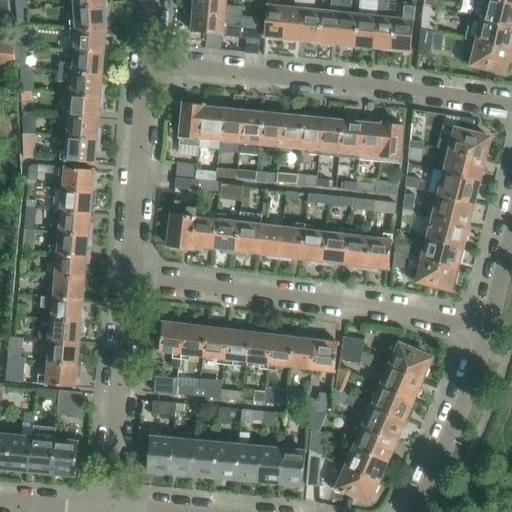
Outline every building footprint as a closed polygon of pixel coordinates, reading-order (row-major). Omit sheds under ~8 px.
[(8,0),(0,0),(0,8),(8,9),(8,0)] [(27,10),(26,0),(15,0),(17,11),(27,10)] [(227,4),(227,0),(192,0),(192,1),(195,3),(194,10),(243,16),(243,5),(227,4)] [(262,17),(263,0),(256,0),(255,17),(262,17)] [(282,40),(285,6),(279,5),(279,0),(267,0),(264,36),(271,37),(273,39),(282,40)] [(301,40),(304,0),(295,0),(294,6),(285,6),(282,40),(290,41),(293,39),(301,40)] [(318,44),(322,9),(315,8),(316,0),(304,0),(301,40),(308,41),(310,43),(318,44)] [(337,44),(341,0),(331,0),(331,10),(322,9),(318,44),(327,45),(329,43),(337,44)] [(341,0),(337,44),(344,45),(346,47),(355,48),(358,13),(352,12),(352,0),(341,0)] [(373,48),(378,0),(368,0),(367,14),(358,13),(355,48),(363,49),(366,47),(373,48)] [(391,51),(395,16),(388,16),(389,0),(378,0),(373,48),(381,48),(382,50),(391,51)] [(511,1),(506,0),(474,0),(471,15),(511,25),(511,1)] [(395,16),(391,51),(399,52),(402,50),(410,51),(415,3),(405,2),(396,1),(395,16)] [(104,18),(108,16),(107,5),(77,7),(78,19),(70,20),(71,28),(71,29),(105,31),(106,30),(106,27),(105,27),(104,18)] [(432,30),(434,7),(423,5),(422,5),(420,27),(432,30)] [(29,24),(27,10),(17,11),(18,24),(29,24)] [(194,10),(193,26),(196,30),(223,34),(248,36),(260,37),(262,17),(255,17),(243,16),(194,10)] [(511,25),(471,15),(465,39),(469,39),(511,50),(511,44),(511,25)] [(19,24),(14,24),(14,33),(14,41),(15,41),(16,46),(27,47),(27,46),(26,46),(25,33),(25,24),(19,24)] [(429,56),(432,30),(420,27),(417,54),(429,56)] [(108,43),(104,40),(105,31),(71,29),(71,36),(78,37),(77,51),(107,54),(108,43)] [(511,55),(511,53),(510,52),(511,50),(469,39),(463,62),(505,72),(508,62),(511,61),(511,55)] [(0,64),(16,66),(16,51),(16,46),(15,41),(14,41),(0,40),(0,64)] [(25,67),(27,47),(16,46),(16,51),(16,66),(16,67),(21,67),(21,69),(31,70),(31,68),(25,67)] [(106,65),(107,54),(77,51),(76,62),(60,61),(60,72),(101,76),(102,68),(106,65)] [(31,89),(31,70),(21,69),(22,90),(30,91),(30,89),(31,89)] [(101,84),(101,76),(60,72),(59,80),(74,81),(73,95),(104,97),(105,86),(101,84)] [(32,102),(31,98),(30,98),(30,91),(22,90),(22,102),(32,102)] [(98,111),(103,108),(104,97),(73,95),(72,106),(65,106),(64,116),(98,119),(98,111)] [(200,146),(204,104),(184,102),(179,153),(199,155),(200,146)] [(219,149),(224,109),(217,108),(216,105),(204,104),(200,146),(219,149)] [(239,152),(243,111),(241,111),(240,108),(231,107),(230,109),(224,109),(219,149),(220,149),(220,150),(239,152)] [(260,144),(263,113),(261,113),(260,110),(251,109),(249,112),(243,111),(239,152),(260,155),(261,144),(260,144)] [(279,150),(283,115),(275,114),(274,112),(265,111),(263,113),(260,144),(261,144),(269,145),(268,149),(279,150)] [(36,113),(23,113),(24,133),(35,133),(36,113)] [(299,148),(303,117),(301,117),(299,114),(291,113),(289,115),(283,115),(279,150),(291,151),(292,147),(299,148)] [(319,154),(322,119),(315,118),(313,115),(306,115),(304,117),(303,117),(299,148),(309,149),(308,153),(319,154)] [(97,128),(98,119),(64,116),(64,123),(71,123),(69,139),(100,141),(101,130),(97,128)] [(339,152),(342,121),(340,121),(339,118),(331,117),(329,120),(322,119),(319,154),(332,155),(332,151),(339,152)] [(358,158),(362,123),(355,122),(354,119),(345,119),(343,121),(342,121),(339,152),(339,156),(358,158)] [(378,160),(382,122),(370,121),(369,123),(362,123),(358,158),(378,160)] [(399,162),(402,124),(382,122),(378,160),(399,162)] [(422,148),(425,125),(411,124),(409,147),(422,148)] [(487,147),(489,137),(456,128),(456,129),(447,127),(444,138),(453,140),(451,150),(451,151),(484,159),(484,157),(487,156),(489,149),(487,147)] [(35,158),(35,133),(24,133),(23,133),(24,158),(35,158)] [(99,152),(100,141),(69,139),(68,150),(66,150),(65,161),(94,163),(95,154),(99,152)] [(421,159),(422,148),(409,147),(408,158),(421,159)] [(446,148),(443,160),(448,161),(446,171),(445,172),(478,181),(479,178),(482,177),(484,171),(481,168),(484,159),(451,151),(451,150),(446,148)] [(196,179),(197,169),(198,164),(178,162),(177,177),(196,179)] [(92,181),(93,170),(32,165),(30,167),(28,189),(37,190),(37,187),(43,187),(43,182),(37,182),(38,172),(60,173),(60,175),(66,175),(65,192),(96,195),(96,184),(92,181)] [(236,178),(237,169),(217,167),(217,171),(217,176),(236,178)] [(217,171),(197,169),(196,179),(200,179),(211,180),(216,180),(217,176),(217,171)] [(256,180),(257,171),(237,169),(236,178),(237,178),(256,180)] [(478,183),(478,181),(445,172),(446,171),(434,169),(429,191),(440,194),(473,203),(475,192),(478,191),(480,185),(478,183)] [(276,182),(277,172),(258,170),(258,172),(257,171),(256,180),(276,182)] [(296,184),(297,175),(277,172),(276,182),(296,184)] [(316,177),(318,177),(318,175),(299,173),(298,175),(297,175),(296,184),(316,185),(316,177)] [(200,179),(196,179),(177,177),(175,187),(198,190),(200,179)] [(333,187),(333,180),(330,179),(318,177),(316,177),(316,185),(333,187)] [(416,187),(417,179),(407,177),(406,185),(416,187)] [(345,180),(345,188),(355,189),(356,181),(345,180)] [(376,192),(397,194),(397,184),(389,184),(389,181),(378,180),(377,191),(376,192)] [(369,191),(370,183),(358,181),(356,181),(355,189),(369,191)] [(231,185),(230,194),(243,195),(244,187),(231,185)] [(242,197),(243,198),(250,198),(251,187),(244,187),(243,195),(242,197)] [(35,208),(37,190),(28,189),(27,211),(37,212),(37,208),(35,208)] [(298,200),(299,192),(286,190),(285,198),(298,200)] [(58,192),(56,213),(89,216),(90,208),(95,206),(96,195),(65,192),(58,192)] [(329,203),(330,195),(309,192),(308,201),(329,203)] [(414,211),(415,194),(405,193),(403,208),(414,211)] [(472,205),(473,203),(440,194),(438,203),(432,202),(429,214),(468,224),(470,214),(473,213),(474,207),(472,205)] [(351,206),(352,197),(330,195),(329,203),(351,206)] [(372,210),(373,199),(352,197),(351,206),(352,206),(352,208),(372,210)] [(197,214),(198,207),(198,202),(175,199),(170,245),(191,247),(195,214),(197,214)] [(395,213),(396,202),(373,199),(372,210),(374,210),(374,211),(395,213)] [(413,222),(414,211),(403,208),(402,220),(413,222)] [(35,229),(37,212),(27,211),(25,232),(36,233),(36,230),(35,229)] [(256,253),(260,222),(261,213),(239,211),(238,219),(234,254),(245,255),(248,252),(256,253)] [(92,227),(88,225),(89,216),(56,213),(56,218),(63,218),(61,235),(91,238),(92,227)] [(216,217),(197,214),(195,214),(191,247),(204,249),(206,245),(213,245),(216,217)] [(465,234),(468,224),(429,214),(426,225),(432,226),(429,237),(462,246),(463,243),(465,242),(467,236),(465,234)] [(234,254),(238,219),(216,217),(213,245),(223,247),(223,253),(234,254)] [(277,259),(282,224),(260,222),(256,253),(265,254),(266,258),(277,259)] [(300,258),(304,227),(282,224),(277,259),(288,261),(291,257),(300,258)] [(321,265),(326,230),(304,227),(300,258),(308,259),(310,264),(321,265)] [(343,263),(347,232),(326,230),(321,265),(332,266),(335,262),(343,263)] [(35,251),(36,233),(25,232),(23,250),(35,251)] [(364,270),(369,235),(347,232),(343,263),(351,264),(353,269),(364,270)] [(388,269),(392,233),(384,232),(384,237),(369,235),(364,270),(375,271),(379,267),(388,269)] [(52,246),(51,254),(59,255),(59,257),(86,259),(86,251),(90,249),(91,238),(61,235),(60,247),(52,246)] [(464,250),(462,248),(462,246),(429,237),(427,247),(422,245),(418,257),(424,259),(457,267),(459,258),(462,257),(464,250)] [(409,254),(411,245),(396,241),(395,250),(396,251),(406,253),(409,254)] [(405,267),(406,253),(396,251),(395,250),(393,266),(405,267)] [(59,257),(57,278),(88,281),(89,270),(85,268),(86,259),(59,257)] [(29,276),(31,260),(22,259),(21,275),(29,276)] [(456,270),(457,267),(424,259),(421,268),(413,266),(409,279),(451,290),(454,280),(456,279),(458,272),(456,270)] [(28,285),(29,276),(21,275),(20,284),(28,285)] [(87,292),(88,281),(57,278),(57,288),(50,288),(49,296),(49,300),(82,302),(82,294),(87,292)] [(81,311),(82,302),(49,300),(49,296),(42,295),(41,306),(55,307),(54,322),(84,324),(85,313),(81,311)] [(25,319),(27,304),(18,303),(17,318),(25,319)] [(181,358),(185,323),(177,322),(176,318),(168,317),(165,321),(163,321),(160,350),(174,351),(173,360),(181,362),(182,358),(181,358)] [(24,329),(25,319),(17,318),(16,328),(24,329)] [(204,354),(208,322),(197,321),(194,325),(185,323),(181,358),(182,358),(190,359),(191,352),(204,354)] [(41,334),(40,343),(45,343),(78,346),(79,337),(83,335),(84,324),(54,322),(53,331),(53,335),(41,334)] [(224,363),(229,330),(221,329),(219,323),(208,322),(204,354),(217,355),(216,362),(224,363)] [(247,359),(251,328),(240,327),(237,331),(229,330),(224,363),(233,364),(234,357),(247,359)] [(268,368),(272,335),(263,334),(261,330),(251,328),(247,359),(261,360),(260,367),(268,368)] [(290,364),(294,334),(283,332),(280,336),(272,335),(268,368),(269,368),(269,369),(277,369),(278,362),(290,364)] [(311,373),(315,340),(307,339),(305,335),(294,334),(290,364),(304,365),(303,372),(311,373)] [(363,352),(365,340),(365,339),(343,336),(340,358),(346,358),(346,360),(361,362),(361,361),(362,361),(363,352)] [(334,369),(338,343),(336,342),(334,338),(327,337),(324,341),(315,340),(311,373),(320,374),(321,367),(334,369)] [(10,340),(8,361),(20,362),(22,341),(10,340)] [(77,354),(78,346),(45,343),(45,347),(51,348),(50,365),(80,367),(81,357),(77,354)] [(428,367),(431,358),(406,347),(406,348),(404,347),(404,348),(394,344),(390,352),(396,355),(391,365),(422,379),(422,377),(426,376),(429,370),(428,367)] [(376,368),(380,359),(363,352),(362,361),(376,368)] [(24,381),(25,362),(8,361),(7,379),(24,381)] [(79,378),(80,367),(50,365),(49,374),(39,373),(38,382),(75,386),(75,380),(79,378)] [(418,387),(422,379),(391,365),(382,386),(413,399),(414,397),(417,396),(419,390),(418,387)] [(343,392),(351,372),(339,367),(336,388),(343,392)] [(177,393),(178,384),(179,377),(156,375),(155,391),(177,393)] [(199,395),(200,386),(178,384),(177,393),(199,395)] [(220,397),(221,388),(200,386),(199,395),(220,397)] [(413,399),(382,386),(373,406),(404,419),(407,412),(410,411),(413,405),(412,402),(413,399)] [(59,399),(60,390),(37,388),(36,397),(59,399)] [(242,399),(243,390),(221,388),(220,397),(242,399)] [(254,388),(253,400),(264,401),(265,389),(254,388)] [(59,399),(58,414),(68,415),(69,402),(81,403),(82,392),(60,390),(59,399)] [(359,409),(363,400),(347,393),(344,402),(359,409)] [(175,415),(176,410),(177,403),(154,400),(153,413),(175,415)] [(206,413),(207,405),(199,404),(198,413),(206,413)] [(230,423),(232,408),(232,407),(221,406),(219,422),(230,423)] [(406,420),(404,419),(373,406),(365,425),(365,427),(394,439),(397,440),(398,438),(400,438),(403,431),(402,431),(406,420)] [(24,411),(23,424),(34,425),(34,424),(35,412),(24,411)] [(274,424),(275,412),(275,411),(265,411),(263,428),(268,428),(274,424)] [(319,431),(327,412),(309,411),(308,428),(312,429),(319,431)] [(391,447),(394,439),(365,427),(365,425),(351,419),(347,428),(361,434),(356,447),(386,460),(387,457),(390,456),(392,451),(391,447)] [(33,437),(30,470),(40,471),(42,474),(49,475),(51,472),(53,472),(56,440),(57,426),(34,424),(34,425),(33,437)] [(170,471),(173,438),(151,436),(151,432),(151,431),(149,430),(145,429),(141,428),(140,428),(137,455),(138,455),(138,454),(149,455),(147,469),(159,470),(162,473),(166,474),(168,471),(170,471)] [(7,468),(11,435),(0,433),(0,470),(3,470),(5,468),(7,468)] [(239,445),(236,478),(245,479),(247,482),(253,482),(256,480),(258,480),(261,446),(250,445),(251,434),(240,433),(239,445)] [(11,435),(7,468),(10,468),(11,471),(18,472),(20,469),(30,470),(33,437),(11,435)] [(192,474),(195,440),(173,438),(170,471),(180,472),(183,475),(189,476),(191,473),(192,474)] [(76,474),(79,442),(56,440),(53,472),(55,473),(57,475),(63,476),(65,473),(76,474)] [(214,476),(217,443),(195,440),(192,474),(202,475),(205,477),(211,478),(212,476),(214,476)] [(236,478),(239,445),(217,443),(214,476),(223,477),(225,480),(231,480),(233,478),(236,478)] [(280,483),(283,448),(261,446),(258,480),(268,481),(269,483),(275,484),(277,482),(280,483)] [(386,465),(385,462),(386,460),(356,447),(347,467),(378,480),(381,473),(383,472),(386,465)] [(302,485),(305,450),(283,448),(280,483),(289,483),(291,485),(298,486),(300,484),(302,485)] [(310,451),(307,484),(320,485),(320,478),(322,456),(310,451)] [(376,483),(378,480),(347,467),(342,478),(338,476),(333,489),(343,494),(345,491),(368,501),(372,493),(375,492),(378,486),(376,483)]
